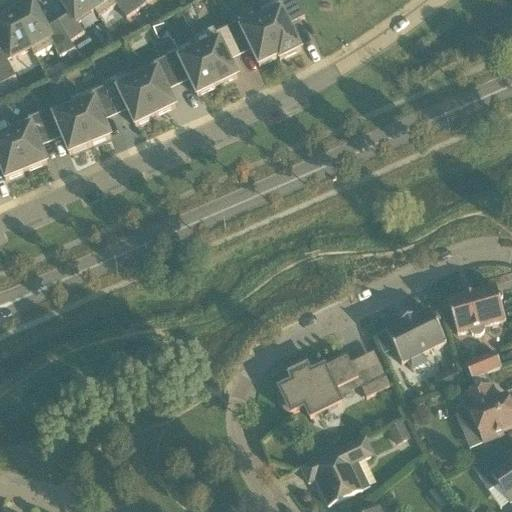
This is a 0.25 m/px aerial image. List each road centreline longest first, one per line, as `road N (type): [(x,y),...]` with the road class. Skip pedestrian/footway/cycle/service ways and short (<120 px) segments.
road 1 (secondary): [(0,308),(511,85)]
road 2 (residential): [(0,222),(334,85),(446,0)]
road 3 (residential): [(274,511),(255,489),(234,433),(238,394),(270,356),(476,254),(511,256)]
